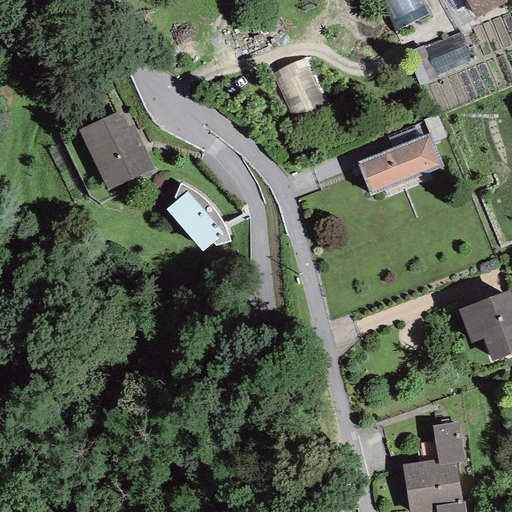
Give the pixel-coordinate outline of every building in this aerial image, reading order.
[(429,14),(421,0),(381,0),(397,30),(429,14)] [(464,0),(475,19),(506,2),(505,0),(464,0)] [(472,60),(458,33),(424,48),(422,46),(405,53),(419,86),(437,78),(436,76),(472,60)] [(327,106),(305,58),(272,73),(294,121),(327,106)] [(121,110),(78,130),(106,192),(154,169),(133,124),(128,126),(121,110)] [(433,142),(446,137),(436,114),(423,120),(423,122),(428,133),(429,133),(433,142)] [(387,136),(392,148),(428,133),(423,122),(387,136)] [(433,142),(429,133),(428,133),(392,148),(356,162),(370,196),(443,167),(433,142)] [(165,210),(202,252),(213,243),(215,246),(231,242),(229,237),(228,233),(226,228),(223,223),(220,218),(216,212),(213,208),(208,203),(204,199),(200,195),(194,191),(191,188),(186,186),(183,185),(179,183),(173,197),(176,199),(165,210)] [(511,301),(508,291),(457,310),(470,344),(482,339),(491,361),(511,353),(511,301)] [(435,511),(465,511),(464,501),(462,502),(456,464),(465,462),(457,422),(432,426),(438,459),(402,465),(409,511),(432,511),(436,511),(435,511)]
